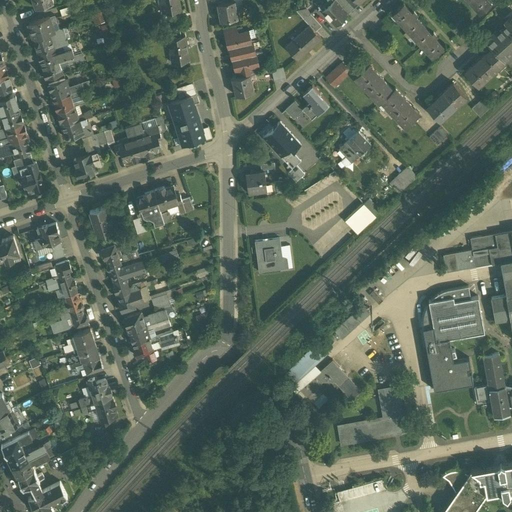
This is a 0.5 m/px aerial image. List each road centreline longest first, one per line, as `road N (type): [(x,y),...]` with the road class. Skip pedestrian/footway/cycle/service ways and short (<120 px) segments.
road 1 (residential): [(67,199),(142,428)]
road 2 (residential): [(227,143),(228,333),(216,353)]
road 3 (residential): [(2,0),(67,199)]
road 4 (tertiary): [(216,353),(262,385),(290,427),(312,511)]
road 5 (residential): [(67,199),(227,143)]
road 6 (residential): [(227,143),(352,29)]
road 7 (residential): [(352,29),(412,91),(434,90),(466,59)]
road 8 (residential): [(198,0),(227,143)]
